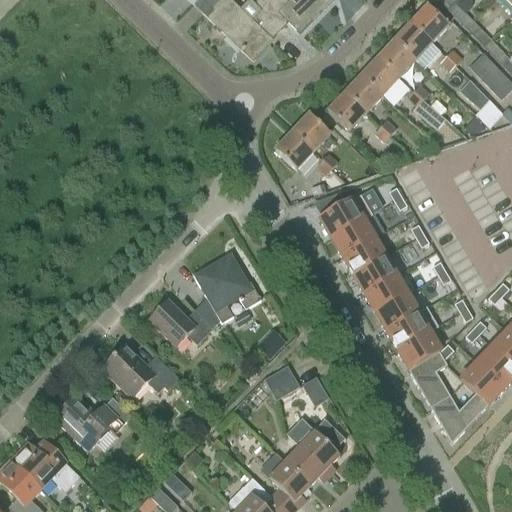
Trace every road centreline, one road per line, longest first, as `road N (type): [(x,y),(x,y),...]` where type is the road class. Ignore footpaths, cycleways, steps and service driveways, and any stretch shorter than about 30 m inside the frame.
road 1 (residential): [(0,434),(221,204)]
road 2 (residential): [(422,466),(275,214),(252,200)]
road 3 (residential): [(240,102),(323,72),(389,0)]
road 4 (residential): [(127,0),(240,102)]
